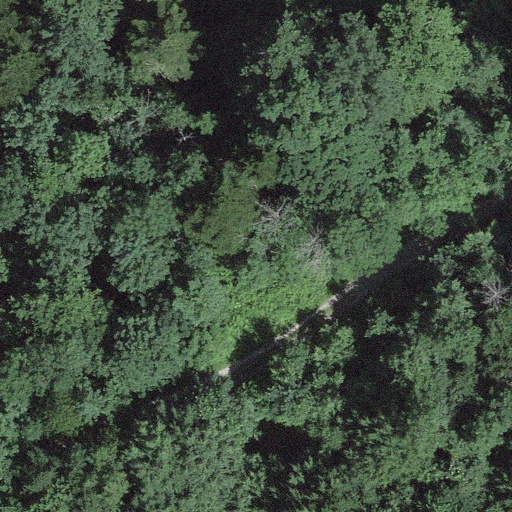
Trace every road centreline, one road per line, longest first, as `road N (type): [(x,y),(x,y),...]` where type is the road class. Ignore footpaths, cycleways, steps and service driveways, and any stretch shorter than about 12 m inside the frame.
road 1 (track): [(0,490),(280,355),(471,210),(511,189)]
road 2 (track): [(135,0),(0,5)]
